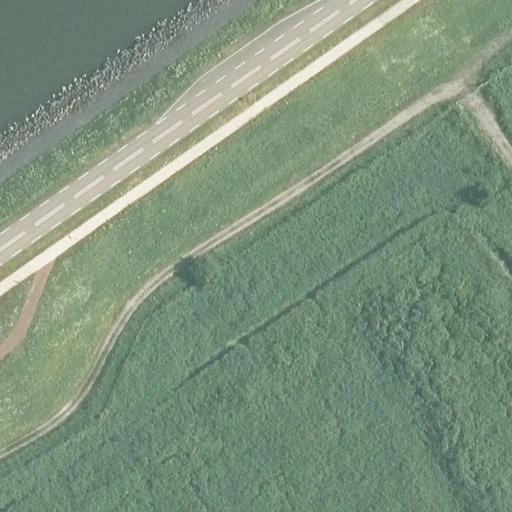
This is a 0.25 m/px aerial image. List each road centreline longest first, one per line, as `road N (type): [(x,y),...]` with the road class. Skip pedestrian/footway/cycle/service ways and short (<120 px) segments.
road 1 (track): [(511,154),(470,94),(436,94),(149,284),(76,401),(0,453)]
road 2 (secondary): [(0,246),(353,0)]
